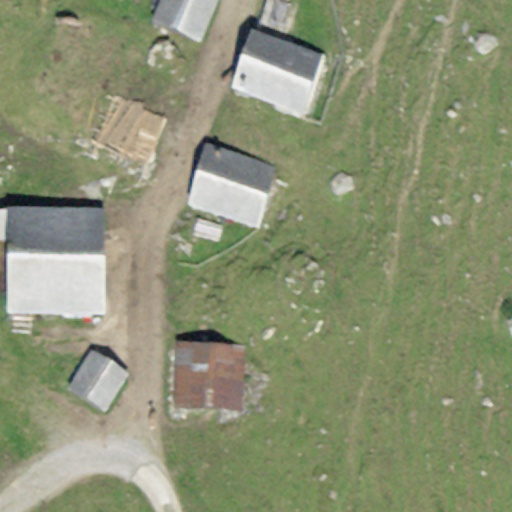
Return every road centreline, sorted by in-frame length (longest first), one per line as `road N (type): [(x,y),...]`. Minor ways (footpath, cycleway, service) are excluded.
road 1 (track): [(130,458),(156,226),(242,0)]
road 2 (track): [(4,511),(55,474),(86,461),(130,458),(151,471),(167,511)]
